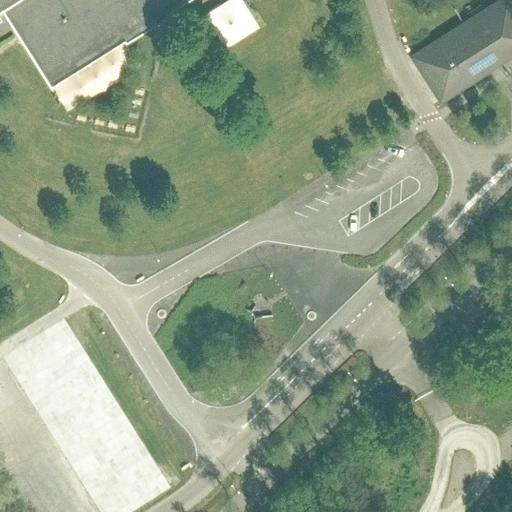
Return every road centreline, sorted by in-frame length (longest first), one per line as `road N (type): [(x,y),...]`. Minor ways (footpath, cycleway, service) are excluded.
road 1 (unclassified): [(511,161),(156,511)]
road 2 (unclassified): [(233,511),(511,235)]
